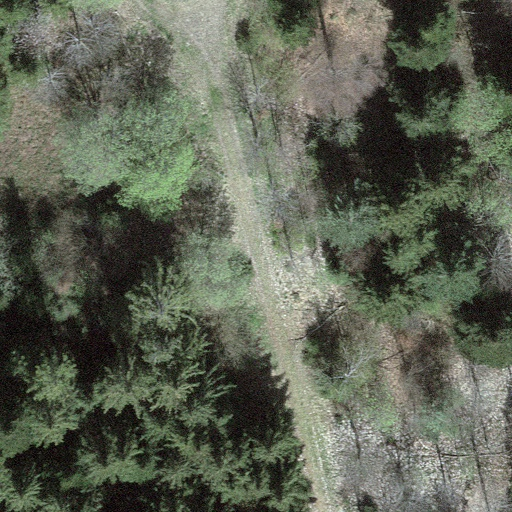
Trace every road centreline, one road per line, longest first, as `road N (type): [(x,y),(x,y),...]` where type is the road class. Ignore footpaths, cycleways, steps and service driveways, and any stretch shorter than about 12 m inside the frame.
road 1 (track): [(215,96),(325,511)]
road 2 (track): [(143,0),(215,96),(214,0)]
